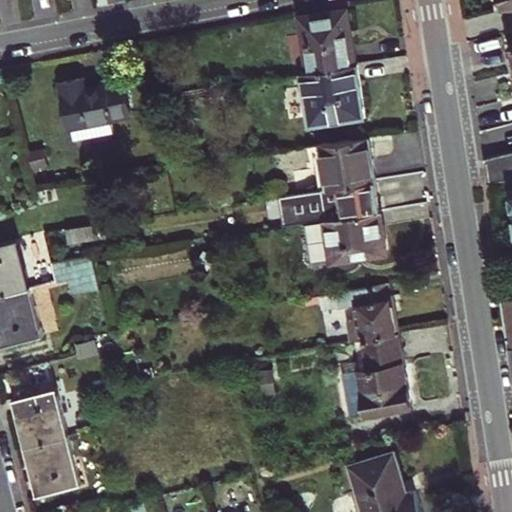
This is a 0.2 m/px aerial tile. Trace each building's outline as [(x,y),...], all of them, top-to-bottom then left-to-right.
[(511,0),(500,0),(503,9),(511,6),(511,0)] [(314,70),(352,65),(349,42),(347,31),(352,30),(348,9),(301,16),(307,56),(312,56),(314,70)] [(364,99),(358,64),(352,65),(314,70),(303,72),(311,125),(367,116),(364,99)] [(74,79),(62,82),(70,128),(73,127),(75,139),(114,132),(112,120),(132,117),(125,81),(86,88),(84,77),(74,79)] [(223,85),(213,86),(214,96),(224,95),(223,85)] [(18,122),(5,126),(8,136),(21,133),(18,122)] [(373,159),(369,136),(313,145),(320,189),(324,188),(377,180),(373,159)] [(36,170),(51,167),(46,148),(32,152),(36,170)] [(511,151),(485,158),(487,170),(489,183),(511,176),(511,151)] [(379,192),(377,180),(324,188),(329,218),(379,211),(377,199),(380,199),(379,192)] [(387,241),(382,210),(379,211),(329,218),(329,220),(308,223),(315,264),(354,258),(356,255),(370,253),(373,255),(388,252),(387,241)] [(100,236),(97,224),(68,228),(69,241),(100,236)] [(0,294),(31,286),(58,279),(55,269),(39,273),(40,278),(30,280),(19,238),(0,243),(0,294)] [(213,257),(204,251),(197,263),(207,268),(213,257)] [(93,255),(53,261),(55,269),(58,279),(75,277),(78,289),(101,287),(93,255)] [(349,320),(353,340),(356,339),(364,338),(400,331),(396,308),(393,295),(389,282),(321,294),(324,309),(358,303),(360,318),(349,320)] [(44,334),(31,286),(0,294),(0,341),(1,346),(44,334)] [(352,416),(414,404),(408,374),(400,331),(364,338),(370,367),(361,368),(364,386),(347,389),(352,416)] [(80,355),(101,353),(99,338),(79,340),(80,355)] [(361,368),(370,367),(364,338),(356,339),(361,368)] [(364,386),(361,368),(343,371),(347,389),(364,386)] [(258,372),(260,393),(275,391),(272,371),(258,372)] [(20,420),(27,445),(70,434),(58,386),(15,397),(20,420)] [(36,478),(40,493),(83,482),(70,434),(27,445),(36,478)] [(424,511),(421,501),(418,491),(409,493),(397,451),(354,464),(367,511),(424,511)] [(134,511),(145,511),(148,511),(146,502),(133,505),(134,511)]
